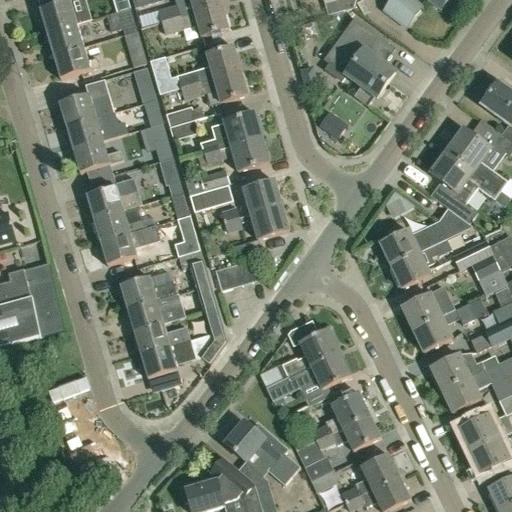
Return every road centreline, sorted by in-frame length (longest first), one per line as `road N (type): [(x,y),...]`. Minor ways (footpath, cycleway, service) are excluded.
road 1 (unclassified): [(156,466),(107,416),(0,13)]
road 2 (residential): [(454,511),(355,303),(308,272)]
road 3 (residential): [(156,466),(308,272)]
road 4 (residential): [(363,194),(507,0)]
road 5 (residential): [(363,194),(302,152),(258,0)]
